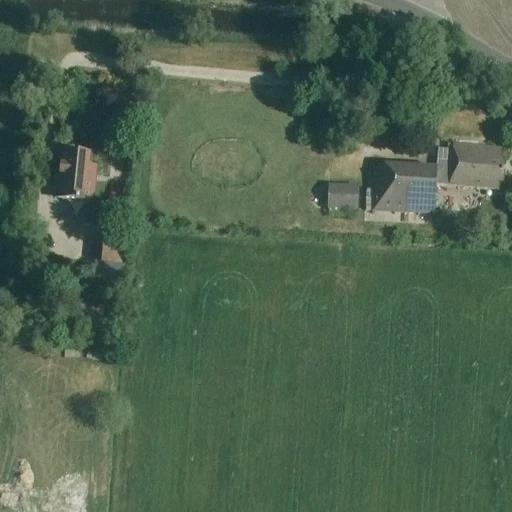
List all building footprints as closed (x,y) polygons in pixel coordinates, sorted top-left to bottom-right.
[(437,150),(436,162),(436,170),(374,166),(371,212),(434,217),(436,186),(453,187),(499,191),(499,183),(504,184),(506,161),(502,161),(502,151),(452,147),(452,152),(437,150)] [(96,168),(88,167),(90,155),(58,152),(53,201),(93,205),(96,168)] [(355,213),(356,207),(357,188),(327,186),(326,211),(355,213)] [(317,195),(299,201),(304,215),(322,209),(317,195)] [(231,233),(233,222),(209,219),(208,230),(231,233)] [(120,268),(123,239),(97,236),(94,265),(120,268)] [(75,331),(109,334),(111,308),(77,306),(75,331)] [(60,323),(62,338),(75,337),(73,321),(60,323)]
